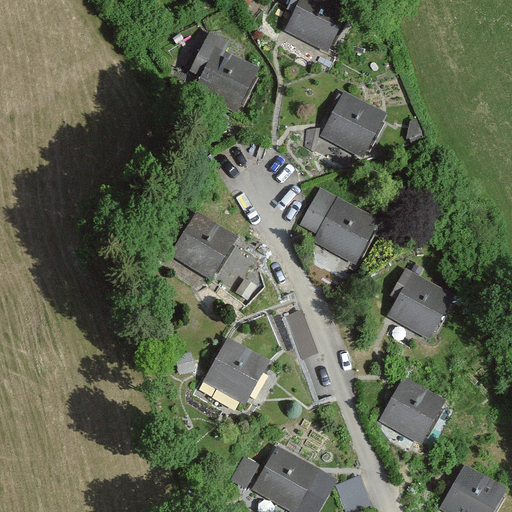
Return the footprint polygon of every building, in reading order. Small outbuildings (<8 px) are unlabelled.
[(294,13),(285,31),(328,51),(350,6),(336,0),(291,0),(287,9),(294,13)] [(238,114),(260,69),(225,51),(230,42),(209,32),(189,71),(201,76),(193,91),(238,114)] [(387,115),(344,92),(321,136),(364,158),(387,115)] [(417,119),(410,122),(406,139),(422,133),(417,119)] [(320,128),(306,130),(304,146),(314,152),(320,128)] [(380,219),(320,187),(300,225),(317,234),(312,242),(356,265),(380,219)] [(211,281),(239,236),(197,211),(170,256),(211,281)] [(388,316),(429,339),(455,293),(406,266),(389,296),(397,300),(388,316)] [(257,285),(244,277),(235,292),(248,300),(257,285)] [(245,404),(269,361),(228,338),(204,381),(245,404)] [(446,400),(403,377),(379,420),(422,444),(446,400)] [(319,511),(338,479),(277,445),(253,489),(293,511),(319,511)] [(259,465),(243,457),(230,481),(246,489),(259,465)] [(494,511),(508,488),(464,464),(440,510),(443,511),(494,511)]
